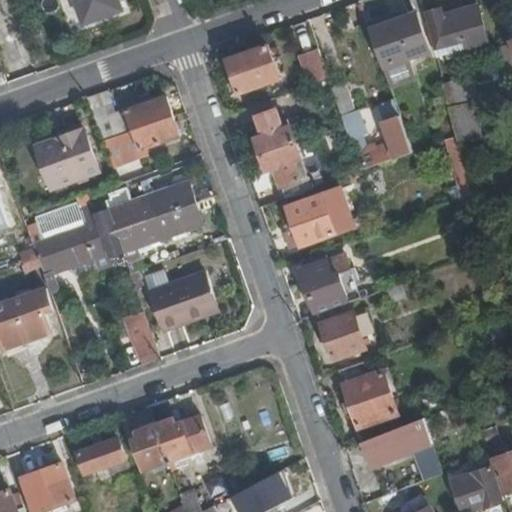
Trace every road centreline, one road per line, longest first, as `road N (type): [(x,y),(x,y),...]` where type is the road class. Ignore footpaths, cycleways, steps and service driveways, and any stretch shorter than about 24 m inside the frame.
road 1 (residential): [(284,335),(190,42)]
road 2 (residential): [(0,437),(284,335)]
road 3 (residential): [(0,111),(190,42)]
road 4 (residential): [(347,511),(284,335)]
road 5 (residential): [(190,42),(311,0)]
